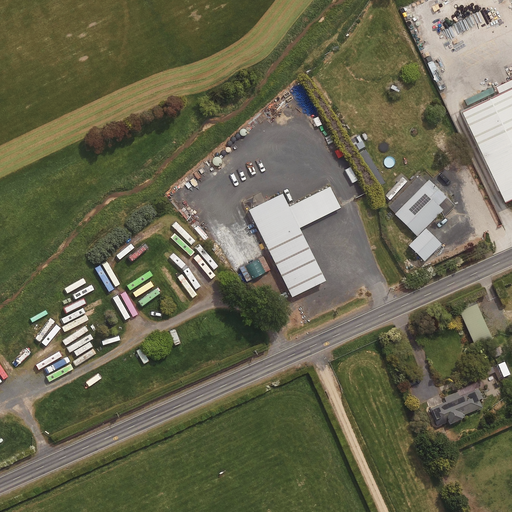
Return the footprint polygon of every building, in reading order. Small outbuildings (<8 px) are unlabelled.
[(499,94),(511,86),(511,82),(510,79),(495,88),(499,94)] [(511,88),(461,113),(504,203),(511,198),(511,88)] [(339,103),(334,94),(327,98),(332,106),(339,103)] [(386,183),(359,134),(347,141),(375,189),(386,183)] [(284,182),(250,199),(295,288),(328,271),(301,217),(344,195),(334,175),(291,196),(284,182)] [(424,228),(439,214),(443,218),(454,206),(428,180),(394,214),(417,237),(408,246),(423,261),(440,244),(424,228)] [(244,254),(226,235),(210,251),(228,269),(244,254)] [(137,284),(150,297),(185,263),(180,257),(184,254),(174,244),(168,250),(157,238),(124,269),(134,280),(148,267),(152,270),(137,284)] [(86,313),(70,285),(18,316),(34,343),(86,313)] [(490,337),(474,301),(458,308),(474,345),(490,337)] [(510,374),(504,362),(498,364),(503,377),(510,374)] [(494,373),(498,381),(502,379),(497,365),(485,369),(488,376),(494,373)] [(482,398),(476,383),(444,397),(446,402),(430,409),(437,426),(448,422),(449,424),(465,417),(464,415),(482,407),(479,399),(482,398)]
